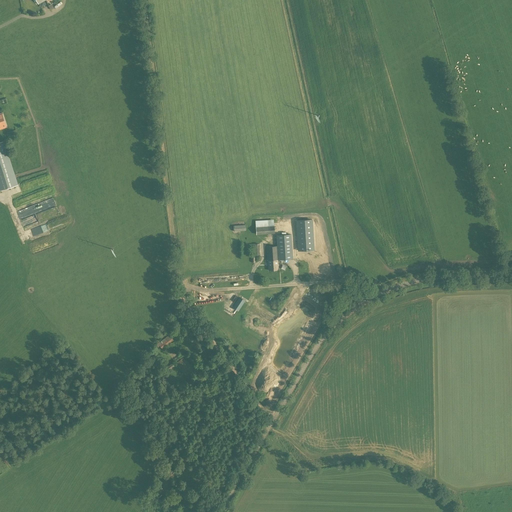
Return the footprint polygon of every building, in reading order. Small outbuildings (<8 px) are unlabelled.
[(13,172),(3,141),(0,142),(0,190),(18,185),(13,172)] [(256,235),(275,234),(274,226),(256,227),(256,235)] [(299,229),(300,258),(316,257),(314,229),(299,229)] [(278,270),(277,260),(292,259),(291,235),(276,235),(277,246),(266,247),(267,260),(268,260),(268,270),(278,270)] [(258,291),(254,296),(259,300),(263,295),(258,291)] [(238,311),(245,301),(239,297),(232,307),(238,311)] [(283,369),(315,305),(300,298),(268,362),(283,369)] [(162,349),(173,340),(169,335),(158,344),(162,349)] [(183,359),(178,362),(184,370),(183,371),(186,375),(193,369),(190,365),(190,366),(187,363),(186,363),(183,359)]
